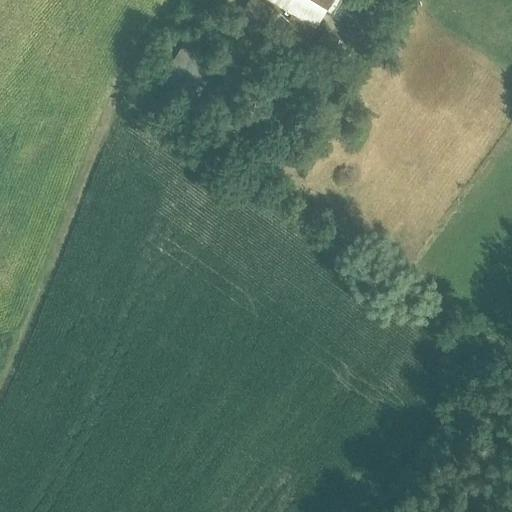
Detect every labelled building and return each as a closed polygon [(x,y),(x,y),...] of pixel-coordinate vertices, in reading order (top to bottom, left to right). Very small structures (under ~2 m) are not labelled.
[(257,0),(248,0),(242,12),(269,28),(278,13),(257,0)] [(325,14),(333,0),(268,0),(292,15),(278,38),(291,46),(294,40),(306,46),(325,14)] [(351,0),(333,0),(325,14),(362,37),(376,15),(351,0)] [(326,33),(314,50),(331,62),(336,54),(332,50),(338,42),(326,33)] [(182,91),(182,92),(188,97),(184,104),(187,105),(186,107),(197,114),(202,105),(221,117),(213,129),(227,138),(236,123),(233,121),(239,110),(241,112),(256,87),(252,84),(252,83),(184,42),(162,79),(182,91)] [(285,138),(299,116),(265,95),(251,117),(285,138)] [(458,323),(476,335),(486,321),(468,309),(458,323)]
